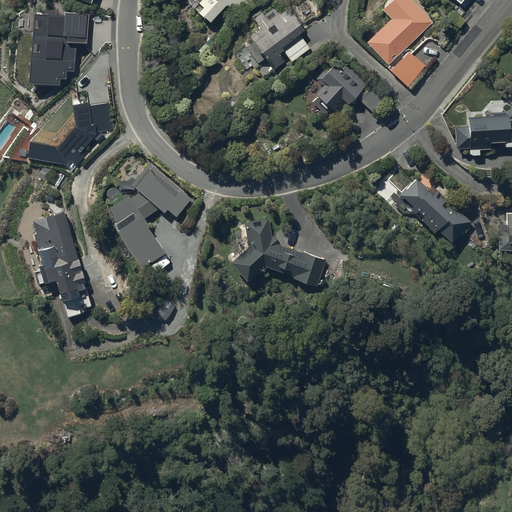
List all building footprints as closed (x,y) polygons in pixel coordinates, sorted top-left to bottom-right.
[(196,0),(203,6),(198,12),(209,23),(226,5),(234,13),(246,0),(196,0)] [(366,41),(388,64),(433,22),(411,0),(391,0),(383,9),(391,18),(366,41)] [(304,30),(288,8),(278,16),(269,4),(252,17),(261,29),(251,37),(254,42),(246,48),(258,64),(265,59),(274,70),(289,60),(291,63),(311,48),(300,33),(304,30)] [(409,51),(390,70),(408,87),(426,67),(409,51)] [(369,87),(347,65),(340,71),(334,65),(329,70),(327,67),(315,78),(323,85),(315,93),(317,96),(312,101),(325,114),(331,108),(337,114),(347,103),(351,106),(358,99),(372,112),(385,99),(371,85),(369,87)] [(511,105),(507,112),(507,113),(491,113),(491,117),(466,117),(466,126),(454,126),(454,148),(468,148),(468,156),(480,156),(479,149),(495,148),(494,141),(504,141),(504,146),(511,145),(511,105)] [(191,198),(150,163),(131,184),(140,191),(131,198),(129,195),(107,210),(115,221),(111,224),(143,268),(165,252),(147,226),(150,225),(145,217),(159,207),(164,212),(167,209),(176,216),(191,198)] [(452,242),(470,221),(450,203),(449,204),(445,201),(447,198),(432,185),(429,190),(416,178),(407,189),(406,188),(399,196),(404,201),(405,199),(412,206),(410,209),(430,227),(429,228),(434,233),(437,230),(452,242)] [(85,282),(64,210),(32,220),(36,233),(34,234),(43,263),(39,264),(41,270),(35,271),(38,283),(44,281),(45,283),(56,279),(59,290),(85,282)] [(511,213),(506,214),(506,225),(499,225),(499,231),(498,231),(498,249),(511,249),(511,213)] [(316,286),(325,259),(303,251),(302,253),(279,244),(279,242),(274,235),(272,238),(268,218),(245,223),(249,246),(231,262),(247,281),(265,266),(294,276),(293,278),(316,286)]
